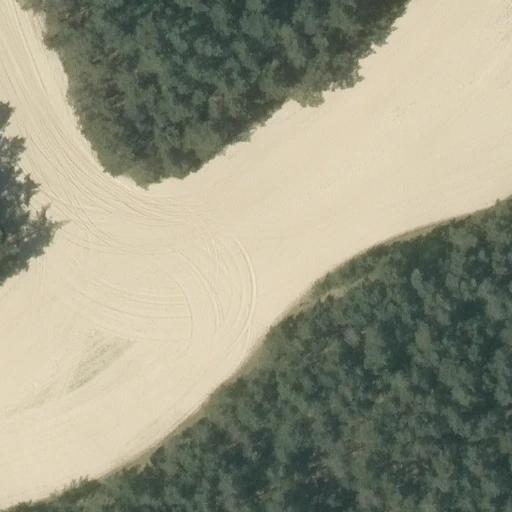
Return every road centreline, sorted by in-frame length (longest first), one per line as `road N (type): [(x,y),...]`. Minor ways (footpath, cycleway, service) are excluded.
road 1 (track): [(511,38),(428,126),(214,270),(63,388),(0,424)]
road 2 (track): [(128,337),(69,241),(0,66)]
